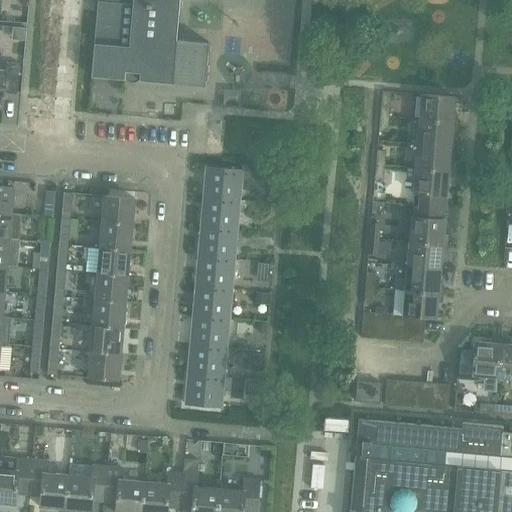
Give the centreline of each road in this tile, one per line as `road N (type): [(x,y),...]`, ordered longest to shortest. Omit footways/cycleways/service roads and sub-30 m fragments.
road 1 (residential): [(0,399),(148,405),(156,388),(173,161),(0,147)]
road 2 (residential): [(363,356),(442,361),(479,296),(511,300)]
